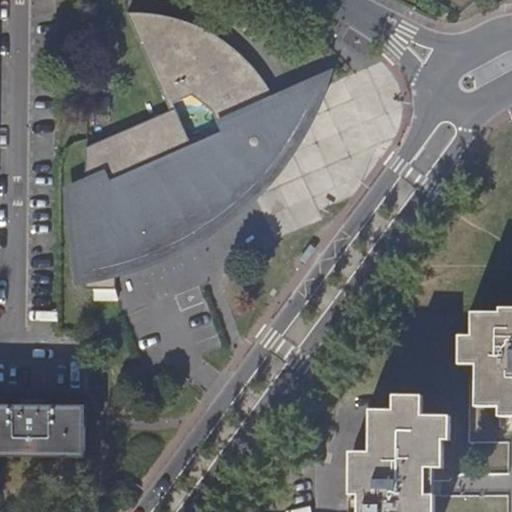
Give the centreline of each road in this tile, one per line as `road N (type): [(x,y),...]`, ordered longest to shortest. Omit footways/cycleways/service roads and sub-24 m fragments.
road 1 (tertiary): [(434,84),(426,126),(142,511)]
road 2 (tertiary): [(186,511),(479,108)]
road 3 (unclassified): [(0,341),(13,340),(15,0)]
